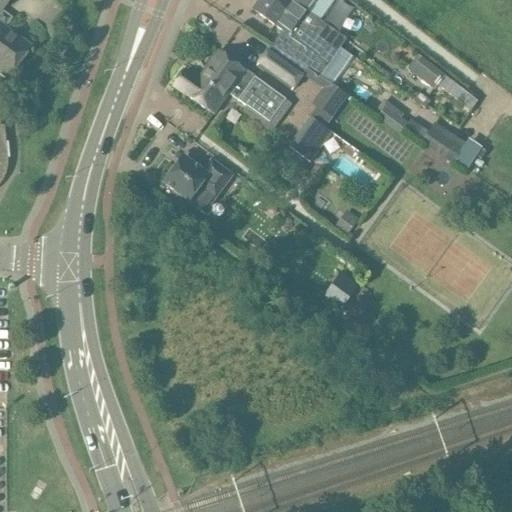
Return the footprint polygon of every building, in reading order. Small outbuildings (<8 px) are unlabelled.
[(0,0),(0,75),(7,80),(31,47),(3,27),(10,18),(2,12),(10,0),(0,0)] [(320,77),(337,54),(263,0),(261,0),(253,12),(276,28),(277,27),(283,32),(272,47),(320,77)] [(263,0),(337,54),(347,40),(321,22),(336,0),(335,0),(315,0),(314,0),(263,0)] [(304,74),(272,50),(270,52),(268,50),(257,64),(259,65),(257,67),(292,92),(293,90),(295,91),(305,78),(303,76),(304,74)] [(246,73),(218,54),(198,82),(186,74),(175,90),(215,118),(230,95),(247,107),(243,113),(272,133),(291,104),(246,73)] [(432,90),(444,77),(420,56),(409,68),(432,90)] [(446,78),(438,87),(453,98),(460,89),(456,85),(446,78)] [(405,115),(385,100),(374,115),(400,135),(408,124),(402,119),(405,115)] [(332,134),(310,118),(289,148),(311,164),(332,134)] [(466,145),(435,124),(422,144),(453,165),(466,145)] [(187,160),(166,188),(192,207),(205,216),(216,201),(233,178),(214,164),(206,175),(187,160)] [(358,219),(346,211),(335,228),(347,236),(358,219)] [(357,288),(340,275),(324,296),(341,310),(357,288)] [(358,297),(336,326),(347,334),(369,305),(358,297)]
